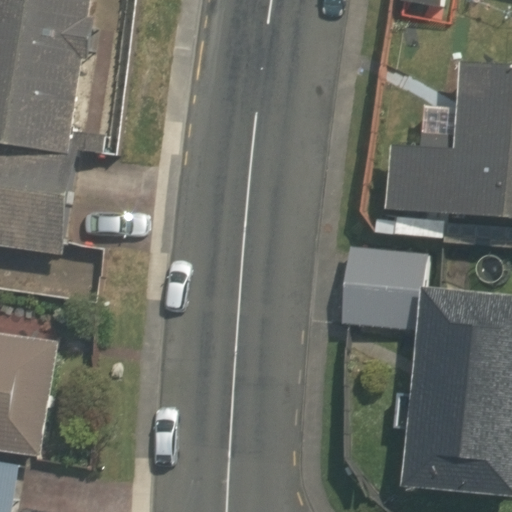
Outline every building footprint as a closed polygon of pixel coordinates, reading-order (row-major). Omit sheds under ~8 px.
[(0,0),(0,246),(64,256),(80,148),(104,151),(106,138),(73,133),(84,60),(91,61),(97,18),(92,17),(94,0),(0,0)] [(455,152),(393,148),(388,213),(511,221),(511,67),(461,65),(455,152)] [(428,255),(352,249),(345,327),(421,334),(425,291),(428,255)] [(511,297),(425,291),(421,334),(403,490),(511,501),(511,297)] [(0,452),(44,459),(59,343),(0,334),(0,452)] [(16,511),(24,464),(0,460),(0,511),(16,511)]
